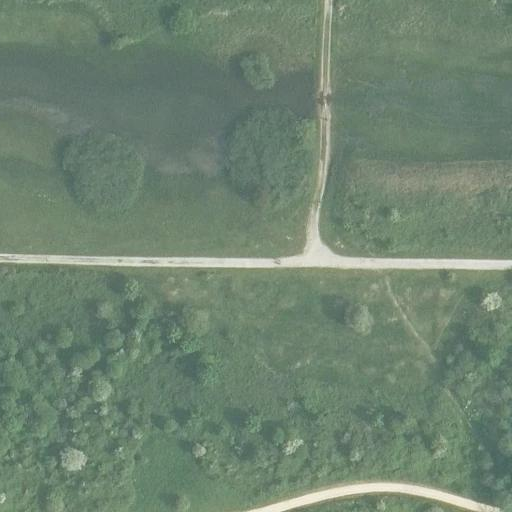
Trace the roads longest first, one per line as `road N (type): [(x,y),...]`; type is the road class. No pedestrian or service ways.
road 1 (track): [(0,257),(511,267)]
road 2 (track): [(313,263),(330,0)]
